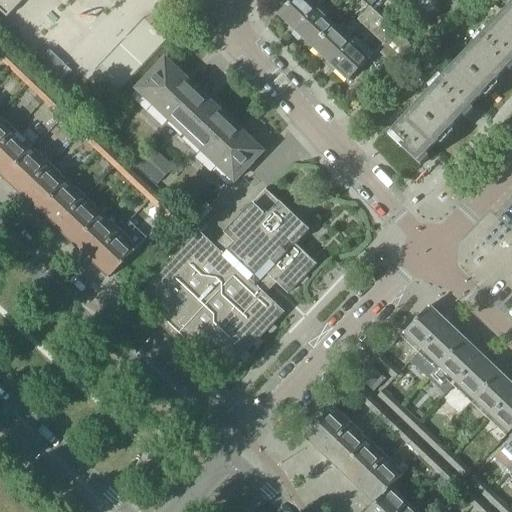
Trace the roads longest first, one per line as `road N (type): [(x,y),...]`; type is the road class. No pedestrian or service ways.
road 1 (residential): [(430,255),(219,18)]
road 2 (tertiary): [(228,456),(0,245)]
road 3 (residential): [(228,456),(430,255)]
road 4 (tertiary): [(0,391),(124,511)]
